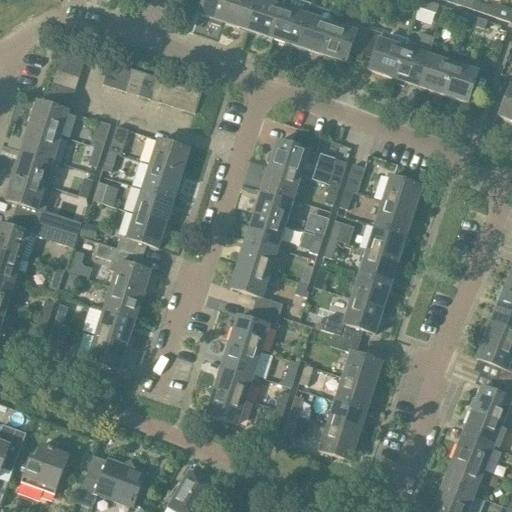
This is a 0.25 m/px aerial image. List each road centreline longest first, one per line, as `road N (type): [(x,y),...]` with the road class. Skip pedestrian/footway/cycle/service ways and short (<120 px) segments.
road 1 (residential): [(381,504),(508,180)]
road 2 (residential): [(157,397),(263,84)]
road 3 (residential): [(508,180),(485,180),(461,170),(444,150),(263,84)]
road 4 (residential): [(145,44),(61,23),(16,48)]
road 5 (residential): [(263,84),(145,44)]
